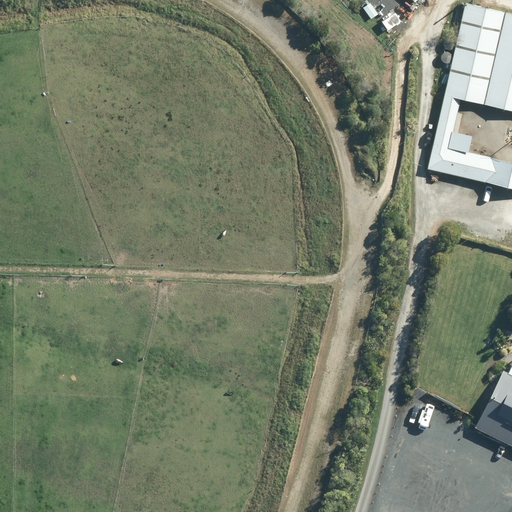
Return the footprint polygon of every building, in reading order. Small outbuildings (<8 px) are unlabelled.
[(511,13),(459,1),(425,167),(511,186),(511,13)] [(378,14),(370,2),(362,7),(371,19),(378,14)] [(395,10),(382,19),(384,23),(380,26),(385,33),(402,20),(395,10)] [(304,353),(290,351),(286,373),(299,376),(304,353)] [(511,376),(500,371),(472,427),(511,446),(511,376)]
